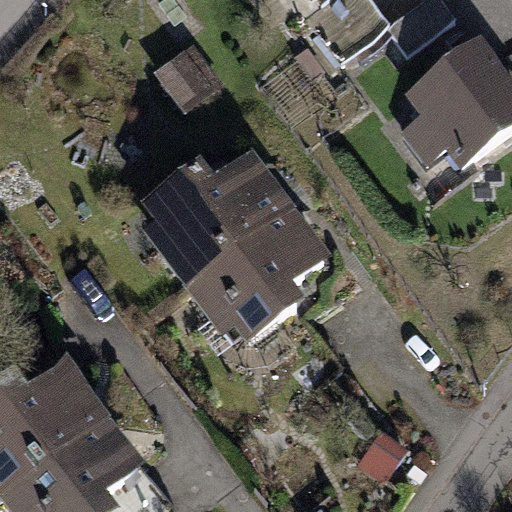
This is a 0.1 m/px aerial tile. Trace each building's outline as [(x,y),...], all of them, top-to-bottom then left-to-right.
[(363,0),(318,0),(306,9),(296,16),(332,70),(378,35),(400,63),(412,52),(433,80),(452,67),(433,44),(453,30),(432,0),(430,0),(386,29),(363,0)] [(298,0),(306,9),(318,0),(298,0)] [(443,154),(457,176),(511,139),(511,93),(482,48),(452,67),(433,80),(397,103),(413,128),(397,138),(418,170),(443,154)] [(149,79),(179,124),(220,97),(190,52),(149,79)] [(139,248),(183,305),(290,222),(247,166),(212,193),(198,175),(139,222),(152,238),(139,248)] [(330,271),(290,222),(183,305),(221,354),(233,344),(246,361),(304,317),(291,300),(330,271)] [(0,499),(102,427),(65,377),(32,400),(18,381),(0,394),(0,499)] [(141,481),(102,427),(0,499),(0,511),(103,511),(102,510),(141,481)] [(348,467),(380,490),(404,457),(373,434),(348,467)]
